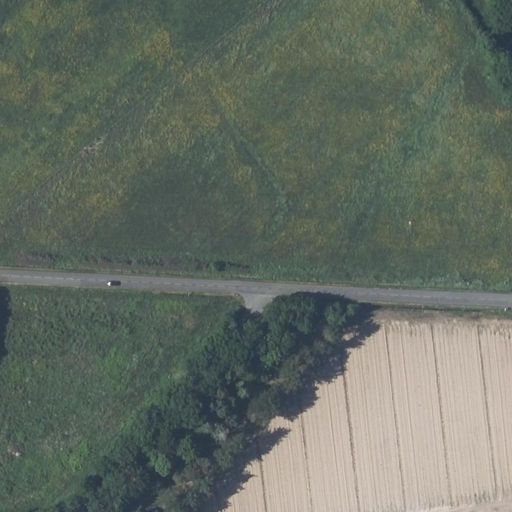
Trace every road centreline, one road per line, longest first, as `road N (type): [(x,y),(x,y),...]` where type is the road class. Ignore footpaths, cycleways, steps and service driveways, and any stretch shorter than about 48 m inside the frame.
road 1 (unclassified): [(260,288),(257,308),(223,359),(77,511)]
road 2 (tertiary): [(260,288),(0,274)]
road 3 (tertiary): [(511,300),(260,288)]
